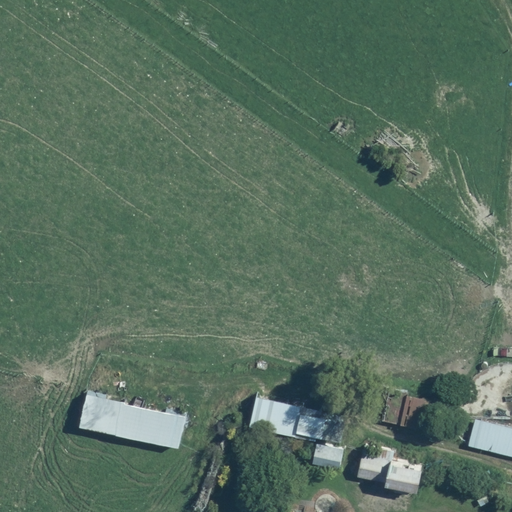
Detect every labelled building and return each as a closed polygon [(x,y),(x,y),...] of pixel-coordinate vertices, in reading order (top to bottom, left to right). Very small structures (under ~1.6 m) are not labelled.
[(85,390),(78,423),(181,446),(189,412),(85,390)] [(253,394),(248,426),(317,437),(317,434),(344,439),(347,417),(302,410),(303,402),(253,394)] [(511,424),(475,417),(469,447),(511,455),(511,424)] [(363,439),(354,475),(419,489),(425,464),(393,457),(395,446),(363,439)] [(313,441),(310,462),(340,467),(344,445),(313,441)]
